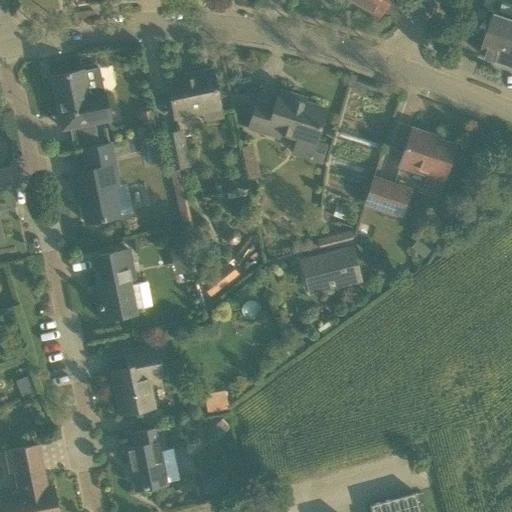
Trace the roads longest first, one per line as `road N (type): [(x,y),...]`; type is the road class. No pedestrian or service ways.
road 1 (residential): [(98,511),(7,46)]
road 2 (residential): [(7,46),(225,29)]
road 3 (residential): [(404,70),(315,39),(225,29)]
